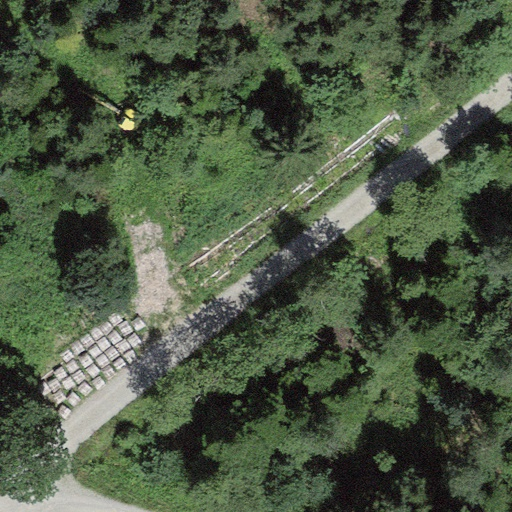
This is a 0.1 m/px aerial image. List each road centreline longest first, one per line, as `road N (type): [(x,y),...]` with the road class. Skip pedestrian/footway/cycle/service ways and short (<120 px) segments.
road 1 (track): [(0,502),(511,84)]
road 2 (track): [(139,393),(156,239),(100,76),(0,31)]
